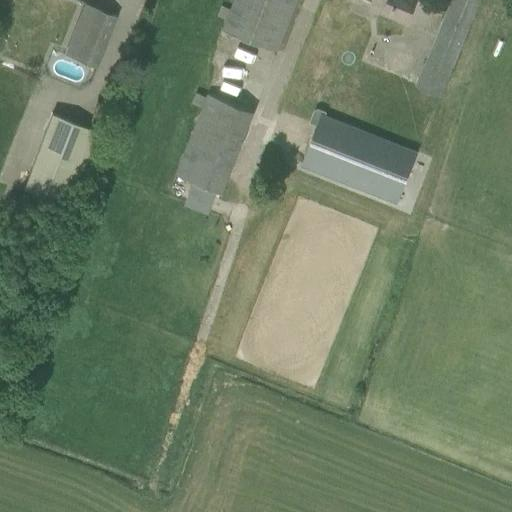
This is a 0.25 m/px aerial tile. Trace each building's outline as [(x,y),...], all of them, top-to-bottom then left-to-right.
[(234,0),(231,10),(230,13),(227,20),(222,32),(276,53),(296,0),(234,0)] [(356,0),(359,1),(358,0),(366,0),(385,7),(382,14),(406,23),(415,0),(356,0)] [(440,96),(475,11),(479,0),(451,0),(416,85),(439,96),(440,96)] [(76,60),(96,8),(84,3),(64,55),(76,60)] [(221,6),(217,16),(227,20),(230,13),(231,10),(221,6)] [(96,8),(76,60),(97,68),(117,16),(96,8)] [(194,96),(192,103),(201,106),(202,107),(206,97),(206,96),(195,92),(194,96)] [(252,111),(207,94),(206,97),(202,107),(176,177),(220,194),(252,111)] [(44,112),(14,186),(52,201),(82,127),(44,112)] [(416,152),(322,115),(302,166),(396,203),(416,152)] [(187,183),(179,204),(202,212),(210,192),(187,183)]
